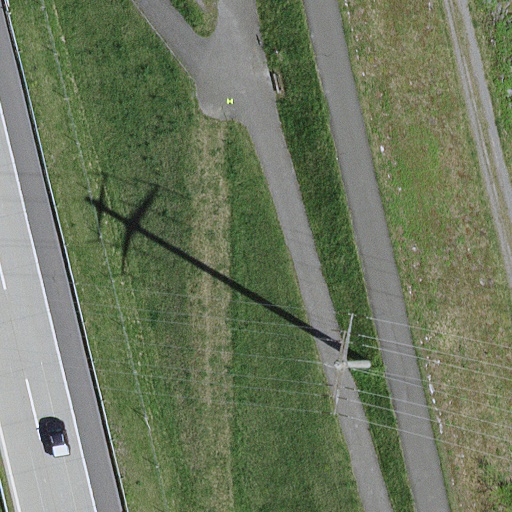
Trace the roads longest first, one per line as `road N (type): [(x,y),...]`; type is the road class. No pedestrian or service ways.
road 1 (track): [(152,0),(203,65),(250,81),(378,511)]
road 2 (track): [(320,0),(434,511)]
road 3 (track): [(453,0),(511,250)]
road 4 (motorway): [(57,511),(0,261)]
